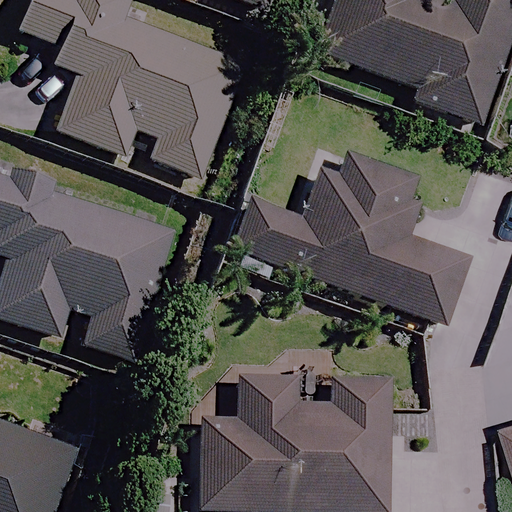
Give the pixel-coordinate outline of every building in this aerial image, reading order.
[(0,54),(0,56),(35,70),(29,84),(66,99),(44,157),(104,179),(112,159),(133,167),(125,187),(182,209),(228,89),(108,44),(118,17),(74,0),(52,0),(46,17),(18,7),(0,54)] [(147,0),(250,35),(262,0),(147,0)] [(511,2),(505,0),(449,0),(442,20),(388,0),(332,0),(305,77),(409,115),(405,126),(468,149),(511,29),(511,2)] [(335,185),(331,196),(311,189),(293,241),(243,224),(225,275),(442,349),(464,286),(395,263),(412,211),(335,185)] [(42,210),(1,197),(0,199),(0,358),(37,370),(49,332),(70,339),(57,379),(118,398),(151,293),(150,292),(161,257),(40,219),(42,210)] [(174,442),(172,511),(367,511),(371,405),(311,403),(310,427),(278,426),(279,402),(210,401),(209,443),(174,442)] [(511,448),(499,453),(511,492),(511,448)] [(0,511),(45,511),(57,477),(0,456),(0,511)]
